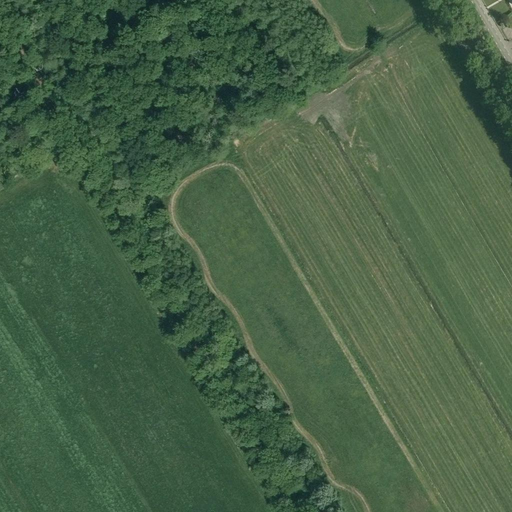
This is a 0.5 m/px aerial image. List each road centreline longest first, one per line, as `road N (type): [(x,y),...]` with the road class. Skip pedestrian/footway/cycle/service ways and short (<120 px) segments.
road 1 (track): [(112,207),(298,511)]
road 2 (track): [(0,13),(112,207)]
